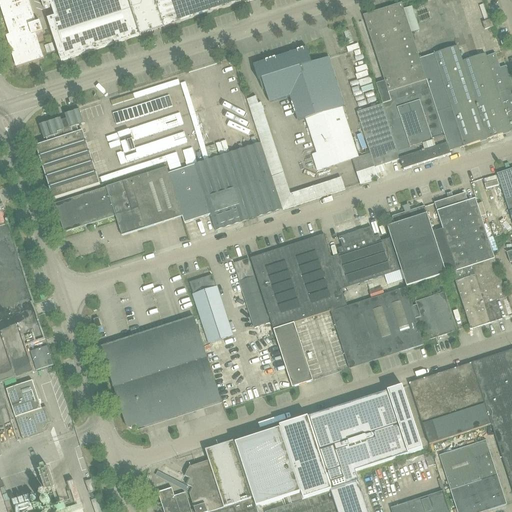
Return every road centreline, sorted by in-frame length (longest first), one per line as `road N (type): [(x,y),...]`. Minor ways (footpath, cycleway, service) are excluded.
road 1 (unclassified): [(60,294),(511,149)]
road 2 (unclassified): [(114,465),(511,336)]
road 3 (unclassified): [(0,106),(334,0)]
road 4 (unclassified): [(60,294),(0,106)]
road 5 (unclassified): [(114,465),(60,294)]
